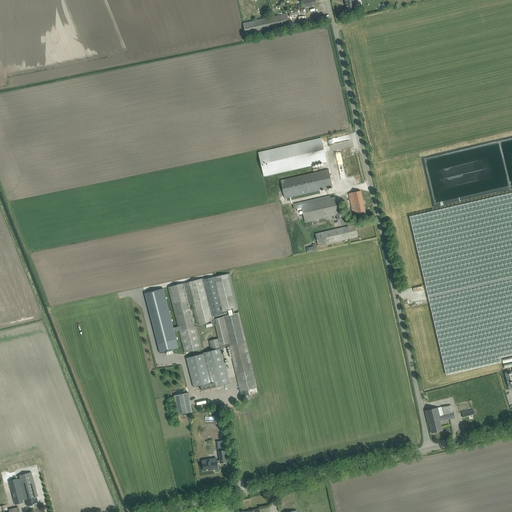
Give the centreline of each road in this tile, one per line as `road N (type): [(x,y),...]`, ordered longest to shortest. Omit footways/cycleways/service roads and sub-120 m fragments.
road 1 (unclassified): [(430,449),(328,0)]
road 2 (unclassified): [(159,511),(430,449)]
